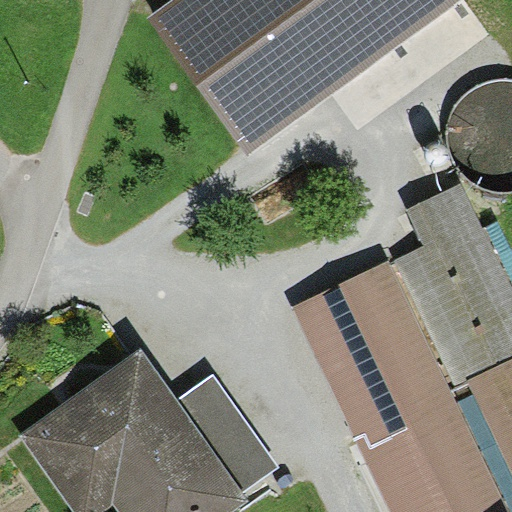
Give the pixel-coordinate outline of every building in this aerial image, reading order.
[(42,0),(11,0),(19,13),(42,0)] [(172,0),(147,18),(248,157),(465,0),(172,0)] [(511,99),(462,105),(472,189),(511,184),(511,99)] [(426,256),(300,313),(388,511),(511,511),(511,507),(460,394),(474,388),(511,469),(511,280),(465,182),(405,209),(426,256)] [(145,349),(24,444),(70,511),(106,511),(120,503),(125,511),(247,511),(254,508),(243,492),(286,470),(216,378),(181,401),(145,349)]
